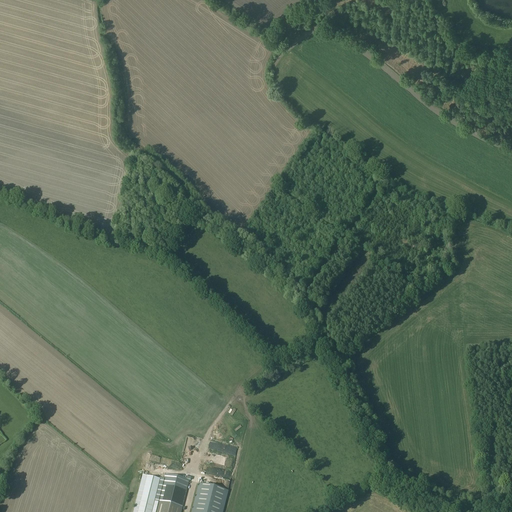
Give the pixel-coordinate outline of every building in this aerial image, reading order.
[(165,474),(164,481),(158,503),(162,504),(182,509),(189,480),(165,474)] [(158,503),(164,481),(142,475),(136,501),(140,502),(153,505),(157,506),(158,503)] [(192,511),(222,511),(227,491),(199,484),(192,511)] [(151,511),(153,505),(140,502),(137,511),(151,511)] [(153,505),(151,511),(181,511),(182,509),(162,504),(158,503),(157,506),(153,505)]
